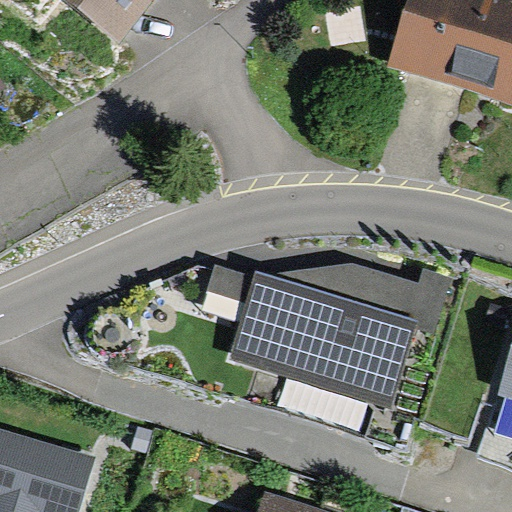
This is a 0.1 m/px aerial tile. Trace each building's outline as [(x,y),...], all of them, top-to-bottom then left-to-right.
[(37,0),(107,49),(140,0),(37,0)] [(511,14),(460,0),(404,0),(383,75),(511,112),(511,14)] [(409,292),(342,270),(276,297),(203,273),(189,315),(234,329),(221,370),(371,418),(401,324),(428,333),(444,284),(415,275),(409,292)] [(511,357),(495,410),(511,415),(511,357)] [(0,444),(0,511),(65,511),(79,468),(0,444)]
